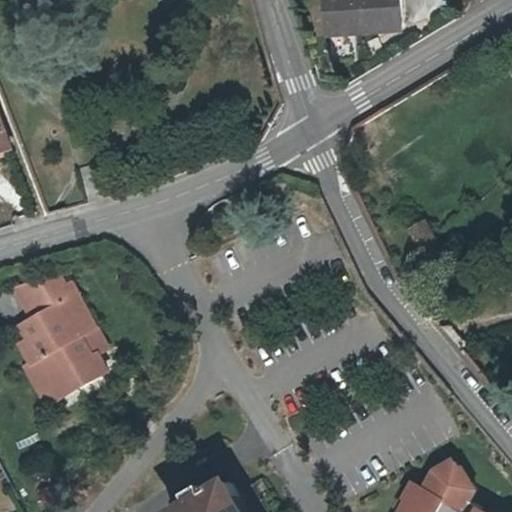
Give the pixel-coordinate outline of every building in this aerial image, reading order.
[(327,0),(330,39),(412,35),(410,0),(327,0)] [(0,110),(0,158),(17,152),(0,110)] [(113,192),(102,159),(81,165),(92,199),(113,192)] [(431,226),(414,234),(425,256),(442,247),(431,226)] [(81,337),(90,332),(64,286),(58,276),(23,295),(36,318),(23,325),(31,338),(23,343),(35,362),(45,381),(54,385),(58,393),(77,381),(81,389),(109,372),(99,354),(94,358),(81,337)] [(70,282),(64,286),(90,332),(96,328),(70,282)] [(108,349),(96,328),(90,332),(81,337),(94,358),(99,354),(108,349)] [(50,406),(81,389),(77,381),(58,393),(54,385),(45,381),(35,362),(27,366),(50,406)] [(487,511),(488,509),(474,501),(480,491),(475,482),(472,484),(465,471),(464,472),(458,462),(440,472),(430,491),(422,487),(415,502),(413,501),(407,511),(487,511)] [(467,469),(465,471),(472,484),(475,482),(467,469)] [(185,511),(264,511),(241,473),(227,481),(226,478),(219,482),(217,480),(201,490),(204,496),(183,509),(185,511)] [(410,499),(413,501),(415,502),(422,487),(418,484),(410,499)]
